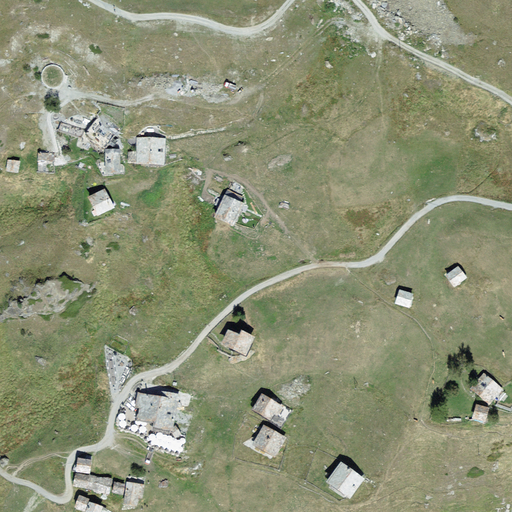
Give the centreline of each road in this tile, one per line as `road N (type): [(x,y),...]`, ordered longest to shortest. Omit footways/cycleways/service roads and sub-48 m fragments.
road 1 (track): [(511,209),(450,198),(419,215),(371,262),(309,266),(254,287),(188,354),(139,380),(114,411),(106,443),(71,461),(64,499),(0,471)]
road 2 (track): [(83,0),(138,17),(260,30),(295,0)]
road 3 (track): [(320,266),(251,198),(199,168),(176,164),(155,180)]
road 4 (track): [(352,0),(378,31),(511,107)]
